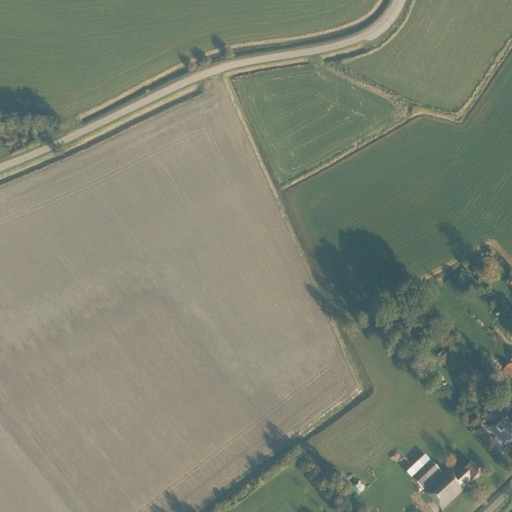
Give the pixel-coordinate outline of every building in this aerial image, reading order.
[(498,324),(503,329),(510,323),(505,317),(498,324)] [(458,376),(471,364),(458,350),(445,362),(458,376)] [(501,368),(491,358),(486,362),(495,373),(501,368)] [(503,371),(511,381),(511,366),(510,365),(503,371)] [(511,407),(511,406),(502,396),(496,403),(506,413),(511,407)] [(507,442),(509,444),(511,440),(511,429),(509,427),(511,425),(503,415),(489,429),(504,445),(507,442)] [(491,437),(481,427),(475,433),(484,443),(491,437)] [(410,478),(423,491),(441,474),(429,462),(424,466),(421,462),(414,469),(417,472),(410,478)] [(479,475),(470,464),(461,472),(460,471),(455,475),(451,471),(425,494),(441,511),(462,492),(461,490),(469,483),(471,484),(479,477),(478,476),(479,475)]
